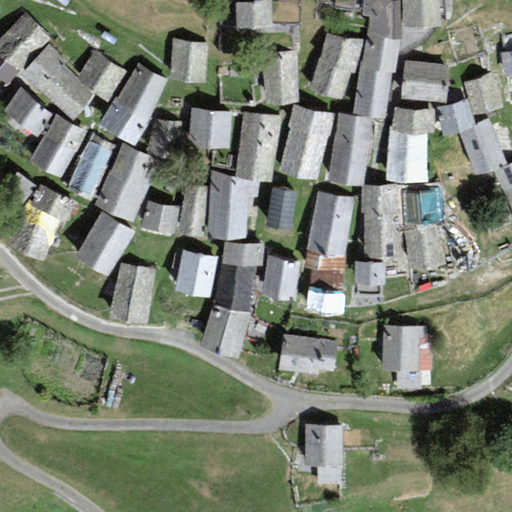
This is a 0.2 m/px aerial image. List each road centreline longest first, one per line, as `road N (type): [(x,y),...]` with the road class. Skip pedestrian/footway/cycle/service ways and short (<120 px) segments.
road 1 (track): [(511,353),(480,383),(442,400),(294,394),(44,298),(0,249)]
road 2 (track): [(294,394),(280,417),(234,424),(79,419),(0,407)]
road 3 (track): [(511,266),(453,293),(358,314)]
